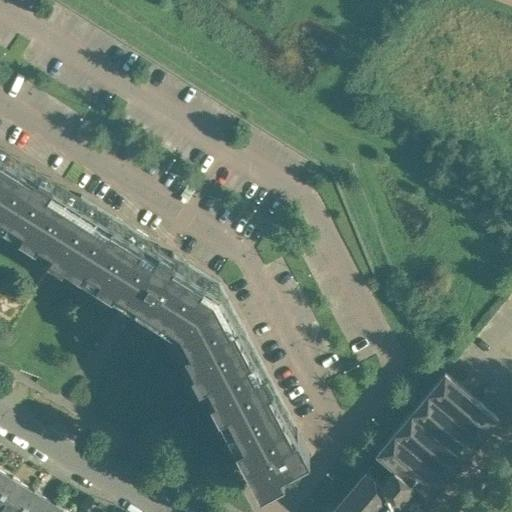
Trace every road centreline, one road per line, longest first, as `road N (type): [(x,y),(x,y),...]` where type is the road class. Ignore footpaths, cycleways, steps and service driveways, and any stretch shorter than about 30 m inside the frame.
road 1 (unknown): [(260,511),(155,338),(0,243)]
road 2 (residential): [(158,511),(0,409)]
